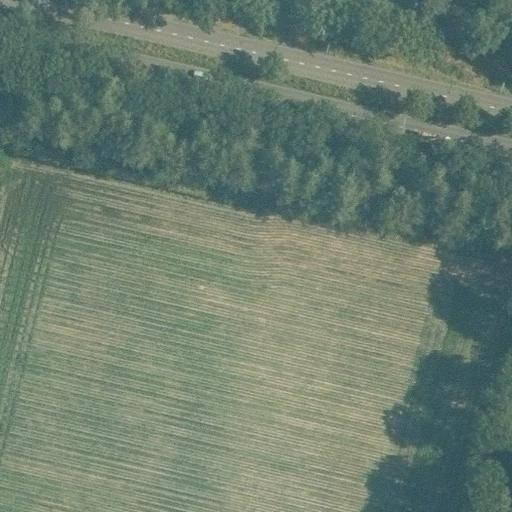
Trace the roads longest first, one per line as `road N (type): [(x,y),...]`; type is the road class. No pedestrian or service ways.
road 1 (secondary): [(0,37),(511,155)]
road 2 (secondary): [(511,111),(29,0)]
